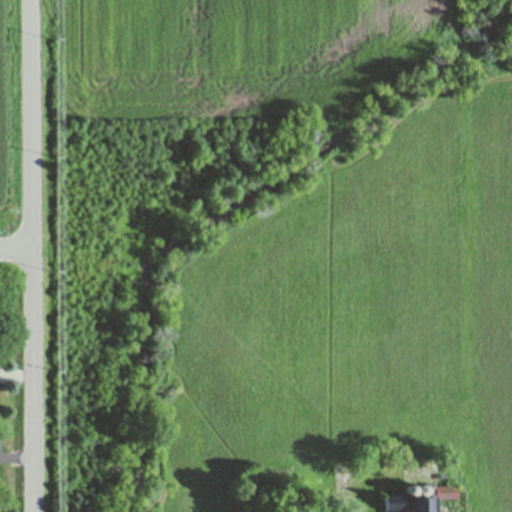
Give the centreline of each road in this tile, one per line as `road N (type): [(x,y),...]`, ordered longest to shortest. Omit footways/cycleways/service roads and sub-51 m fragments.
road 1 (tertiary): [(33,511),(32,250)]
road 2 (tertiary): [(32,250),(31,0)]
